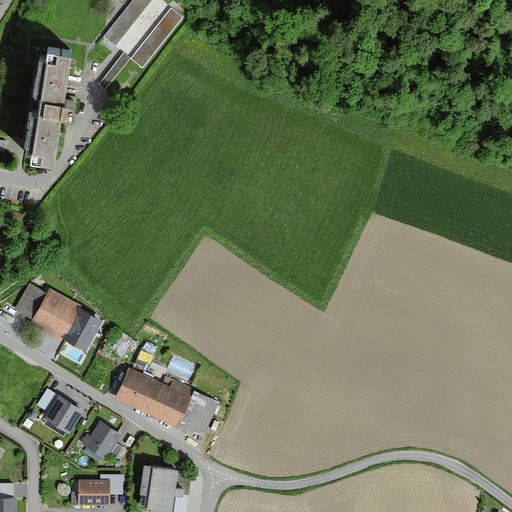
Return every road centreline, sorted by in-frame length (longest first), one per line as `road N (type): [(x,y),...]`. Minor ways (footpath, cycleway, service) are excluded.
road 1 (unclassified): [(214,470),(291,484),(385,457),(422,455),(462,468),(511,503)]
road 2 (unclassified): [(0,336),(214,470)]
